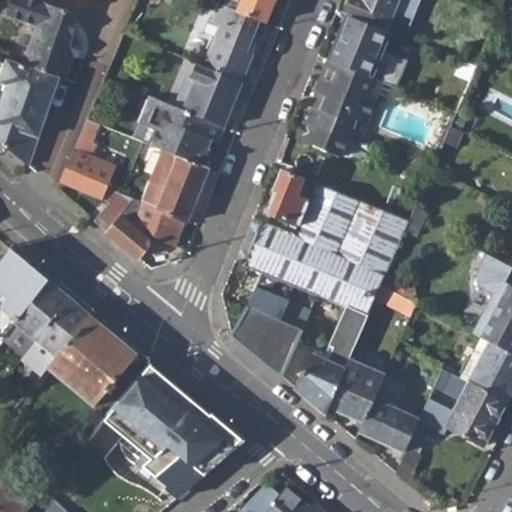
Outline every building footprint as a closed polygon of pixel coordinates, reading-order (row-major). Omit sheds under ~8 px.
[(57,78),(62,79),(71,56),(64,54),(77,20),(69,14),(46,1),(41,0),(11,0),(6,15),(35,24),(20,64),(57,78)] [(260,18),(267,21),(275,0),(240,0),(237,8),(260,18)] [(353,0),(348,13),(389,29),(396,13),(413,20),(421,0),(353,0)] [(205,63),(243,78),(250,60),(244,57),(260,18),(237,8),(221,3),(214,20),(221,23),(205,63)] [(394,31),(389,29),(348,13),(329,59),(387,82),(399,87),(410,59),(387,50),(394,31)] [(477,65),(487,69),(505,29),(495,24),(477,65)] [(297,137),(345,156),(352,138),(362,143),(387,82),(329,59),(315,92),(320,94),(310,120),(305,118),(297,137)] [(0,142),(26,163),(57,78),(20,64),(6,60),(0,78),(0,81),(6,85),(0,100),(0,142)] [(225,126),(228,118),(243,78),(205,63),(198,60),(191,77),(188,75),(176,106),(225,126)] [(179,156),(205,165),(211,152),(208,150),(212,142),(218,144),(225,126),(176,106),(152,97),(141,123),(161,131),(155,146),(164,150),(179,156)] [(101,124),(88,119),(80,140),(92,145),(101,124)] [(136,138),(155,146),(161,131),(141,123),(136,138)] [(446,141),(458,147),(465,132),(453,125),(446,141)] [(89,168),(95,152),(97,147),(92,145),(80,140),(62,183),(103,200),(106,193),(112,179),(89,168)] [(187,220),(209,167),(205,165),(179,156),(164,150),(143,201),(159,208),(164,210),(187,220)] [(281,192),(268,223),(297,234),(309,204),(297,198),(305,179),(284,170),(276,190),(281,192)] [(317,183),(305,179),(297,198),(309,204),(317,183)] [(297,386),(326,412),(329,406),(349,359),(376,298),(382,285),(406,229),(410,220),(317,183),(309,204),(297,234),(268,223),(263,220),(245,267),(277,278),(272,293),(298,304),(313,310),(320,295),(349,307),(327,359),(315,354),(297,386)] [(129,206),(134,198),(123,193),(119,191),(115,196),(110,203),(96,221),(108,231),(129,206)] [(115,196),(106,193),(103,200),(110,203),(115,196)] [(134,198),(129,206),(139,213),(131,224),(151,241),(153,237),(164,210),(159,208),(143,201),(134,198)] [(139,256),(151,241),(131,224),(139,213),(129,206),(108,231),(139,256)] [(187,220),(164,210),(153,237),(177,247),(187,220)] [(0,260),(0,309),(16,323),(50,281),(10,247),(0,260)] [(511,267),(480,250),(474,264),(467,278),(483,287),(462,326),(477,335),(511,352),(511,267)] [(37,339),(70,298),(50,281),(16,323),(5,339),(25,356),(37,339)] [(382,285),(376,298),(413,317),(420,303),(382,285)] [(91,316),(70,298),(37,339),(59,357),(91,316)] [(59,357),(52,365),(80,389),(78,392),(95,408),(139,355),(91,316),(59,357)] [(231,333),(282,374),(298,339),(245,316),(231,333)] [(471,381),(508,400),(511,393),(511,352),(477,335),(469,349),(483,356),(471,381)] [(59,357),(37,339),(25,356),(22,359),(42,375),(52,365),(59,357)] [(385,367),(388,357),(360,346),(357,356),(385,367)] [(387,376),(349,359),(329,406),(366,422),(376,398),(385,379),(387,376)] [(107,418),(122,431),(120,433),(144,453),(140,459),(162,478),(168,471),(188,489),(242,442),(188,396),(151,365),(107,418)] [(447,425),(485,445),(508,400),(471,381),(454,373),(446,391),(461,399),(447,425)] [(385,379),(376,398),(387,402),(395,383),(385,379)] [(362,431),(407,452),(408,449),(434,391),(422,386),(410,414),(387,402),(376,398),(366,422),(362,431)] [(397,472),(411,484),(424,454),(408,449),(407,452),(397,472)] [(0,511),(27,511),(35,502),(0,479),(0,511)] [(262,480),(231,507),(236,511),(239,511),(265,484),(262,480)] [(325,511),(315,504),(311,509),(285,487),(278,495),(265,484),(239,511),(325,511)]
